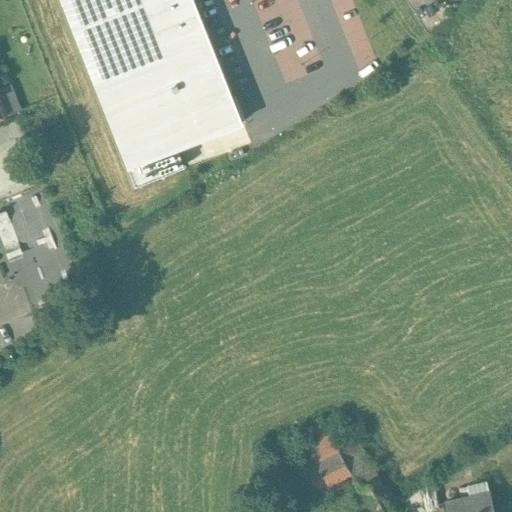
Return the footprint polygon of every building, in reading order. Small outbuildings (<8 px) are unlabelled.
[(193,0),(61,0),(136,187),(186,170),(174,148),(242,121),(193,0)] [(0,86),(0,117),(21,109),(8,77),(4,79),(6,84),(0,86)] [(340,448),(330,431),(299,448),(322,489),(353,471),(340,448)] [(379,477),(358,438),(340,448),(353,471),(362,487),(379,477)] [(379,477),(362,487),(369,500),(375,511),(391,511),(397,509),(379,477)] [(487,479),(468,484),(470,494),(489,489),(487,479)] [(435,482),(421,485),(426,511),(440,508),(435,482)] [(470,494),(447,499),(449,511),(495,511),(489,489),(470,494)] [(375,511),(369,500),(360,505),(363,511),(375,511)]
